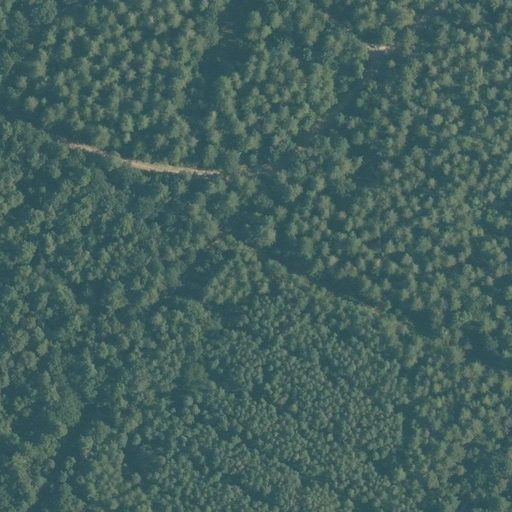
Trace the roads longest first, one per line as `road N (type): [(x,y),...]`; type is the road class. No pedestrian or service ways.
road 1 (track): [(0,118),(94,157),(169,176),(270,171),(427,12),(452,0)]
road 2 (track): [(511,377),(218,236),(270,171)]
road 3 (track): [(218,236),(130,345),(27,511)]
